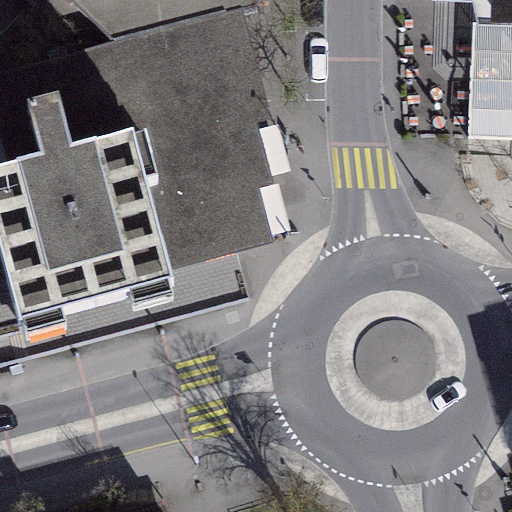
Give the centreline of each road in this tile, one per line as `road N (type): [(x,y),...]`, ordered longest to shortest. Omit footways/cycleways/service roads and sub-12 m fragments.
road 1 (tertiary): [(298,376),(0,451)]
road 2 (residential): [(353,0),(374,263)]
road 3 (tertiary): [(410,453),(449,438),(471,417),(491,361),(482,320)]
road 4 (tertiary): [(374,263),(325,289),(308,312),(297,343),(298,376)]
road 5 (tertiary): [(298,376),(331,433),(360,449),(410,453)]
road 6 (tertiary): [(482,320),(454,282),(429,268),(374,263)]
